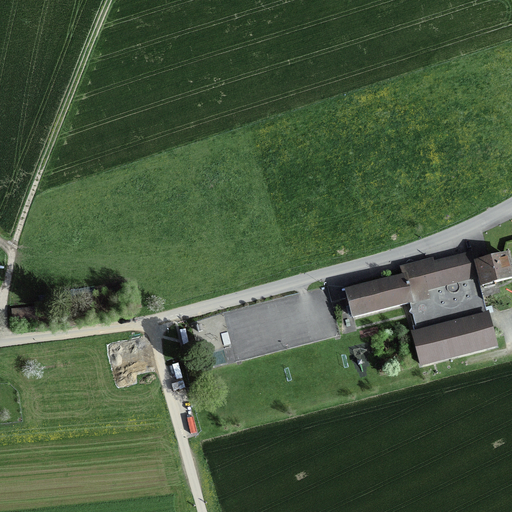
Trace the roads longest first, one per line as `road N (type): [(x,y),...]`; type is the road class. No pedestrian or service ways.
road 1 (unclassified): [(511,209),(433,245),(150,321)]
road 2 (track): [(10,249),(108,0)]
road 3 (unclassified): [(150,321),(202,511)]
road 4 (unclassified): [(0,343),(150,321)]
